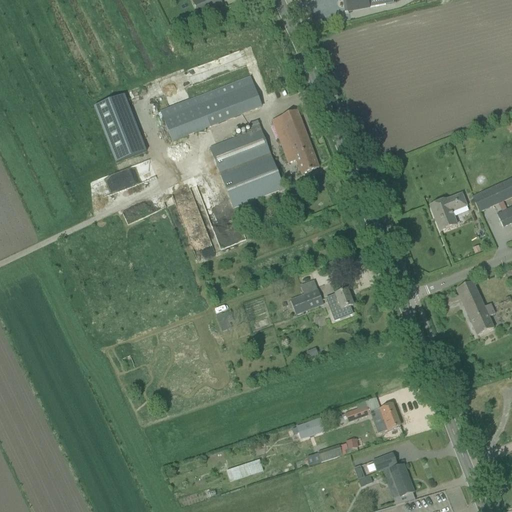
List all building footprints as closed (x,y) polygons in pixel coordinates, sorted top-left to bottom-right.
[(200,0),(193,3),(199,16),(222,6),(219,0),(200,0)] [(343,0),(344,9),(347,8),(348,13),(385,5),(384,0),(343,0)] [(161,112),(172,142),(261,108),(250,78),(161,112)] [(93,109),(115,165),(146,153),(124,97),(93,109)] [(295,160),(301,176),(319,169),(297,113),(272,122),(288,163),(295,160)] [(210,149),(234,210),(284,191),(258,123),(248,127),(251,133),(210,149)] [(97,180),(103,197),(138,185),(131,168),(97,180)] [(511,178),(471,198),(479,213),(511,197),(511,178)] [(430,207),(440,233),(457,226),(450,210),(458,207),(459,210),(467,207),(462,195),(430,207)] [(511,208),(497,215),(503,229),(511,224),(511,208)] [(456,291),(477,337),(494,330),(489,318),(496,315),(491,305),(484,309),(473,283),(456,291)] [(290,301),(296,316),(323,305),(318,290),(290,301)] [(334,298),(326,301),(329,308),(335,323),(352,316),(349,308),(350,308),(353,306),(347,291),(338,295),(335,296),(334,297),(334,298)] [(217,318),(223,333),(231,330),(229,325),(234,323),(230,313),(217,318)] [(375,427),(378,436),(400,427),(392,406),(378,411),(383,424),(375,427)] [(345,416),(348,423),(354,421),(354,422),(369,416),(366,408),(345,416)] [(321,420),(296,429),(300,441),(325,432),(321,420)] [(348,450),(346,451),(347,456),(353,454),(351,449),(358,448),(357,440),(346,443),(348,450)] [(307,459),(309,468),(342,456),(339,447),(318,454),(318,455),(307,459)] [(403,466),(398,468),(393,455),(372,462),(376,473),(385,471),(386,473),(389,472),(392,480),(388,482),(391,490),(395,488),(399,499),(414,494),(403,466)] [(231,469),(235,480),(263,472),(259,461),(231,469)]
